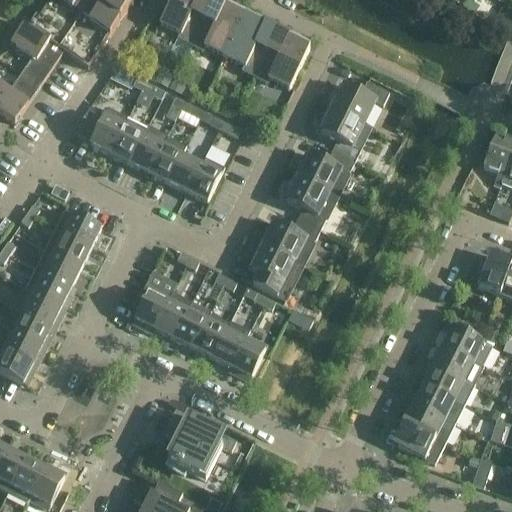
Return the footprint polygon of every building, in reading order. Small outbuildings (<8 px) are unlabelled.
[(52,0),(31,31),(30,32),(64,55),(63,56),(67,58),(71,61),(88,72),(127,15),(132,8),(132,7),(130,5),(122,0),(52,0)] [(190,49),(212,5),(202,0),(173,0),(159,28),(179,38),(177,42),(190,49)] [(212,5),(190,49),(203,56),(205,51),(224,61),(244,21),(212,5)] [(254,81),(276,37),(244,21),(224,61),(243,71),(241,75),(254,81)] [(11,47),(14,50),(32,62),(20,78),(39,91),(63,56),(64,55),(30,32),(31,31),(24,27),(11,47)] [(276,37),(254,81),(267,88),(269,84),(289,94),(309,54),(276,37)] [(160,73),(154,84),(167,91),(173,79),(160,73)] [(0,117),(14,128),(39,91),(20,78),(9,95),(0,88),(0,117)] [(174,80),(168,92),(181,98),(187,86),(174,80)] [(142,95),(146,87),(136,83),(132,90),(142,95)] [(332,113),(363,129),(374,106),(383,111),(389,98),(366,86),(360,98),(339,88),(335,97),(339,99),(332,113)] [(146,87),(142,95),(153,101),(158,103),(162,95),(155,92),(146,87)] [(180,115),(184,107),(175,102),(171,110),(180,115)] [(181,115),(177,123),(195,131),(199,124),(200,124),(203,116),(194,111),(184,107),(180,115),(181,115)] [(127,122),(108,112),(104,113),(101,118),(103,122),(102,124),(88,116),(77,138),(92,145),(90,149),(110,158),(124,131),(123,130),(127,122)] [(332,156),(354,167),(360,155),(352,151),(363,129),(332,113),(325,127),(321,125),(316,134),(337,145),(332,156)] [(236,115),(232,124),(246,131),(251,122),(236,115)] [(219,134),(223,125),(214,121),(210,129),(219,134)] [(124,131),(110,158),(129,168),(147,132),(127,122),(123,130),(124,131)] [(241,135),(235,131),(223,125),(219,134),(228,138),(231,140),(237,143),(241,135)] [(147,132),(129,168),(148,178),(162,150),(167,141),(167,140),(148,131),(147,132)] [(499,192),(511,157),(511,146),(501,142),(502,139),(496,137),(483,173),(497,178),(493,189),(499,192)] [(167,141),(162,150),(148,178),(168,188),(186,151),(167,141)] [(354,167),(332,156),(326,167),(305,156),(300,165),(305,168),(298,182),(339,202),(351,179),(349,178),(354,167)] [(511,183),(511,157),(499,192),(505,194),(510,183),(511,183)] [(201,169),(182,160),(168,188),(187,197),(201,169)] [(205,162),(201,169),(187,197),(207,207),(225,172),(205,162)] [(297,225),(320,236),(326,224),(328,225),(339,202),(298,182),(291,196),(286,194),(282,203),(303,213),(297,225)] [(69,196),(55,190),(50,199),(64,205),(69,196)] [(26,219),(31,222),(34,224),(40,215),(32,210),(26,219)] [(511,213),(503,211),(499,223),(508,227),(511,217),(511,213)] [(101,233),(67,215),(65,214),(55,234),(91,253),(101,233)] [(21,227),(28,232),(34,224),(31,222),(26,219),(21,227)] [(270,236),(263,251),(304,271),(315,248),(314,247),(320,236),(297,225),(292,236),(270,225),(266,234),(270,236)] [(91,253),(55,234),(45,254),(81,272),(91,253)] [(2,255),(9,260),(15,251),(7,246),(2,255)] [(252,262),(247,272),(259,277),(253,289),(262,294),(278,302),(286,306),(293,293),(304,271),(263,251),(256,265),(252,262)] [(81,272),(45,254),(35,273),(71,291),(81,272)] [(9,260),(2,255),(0,257),(0,265),(3,268),(9,260)] [(180,257),(177,265),(186,270),(190,262),(180,257)] [(499,301),(511,268),(489,260),(477,293),(499,301)] [(190,262),(186,270),(195,275),(199,267),(190,262)] [(499,301),(511,306),(511,268),(499,301)] [(76,293),(71,291),(35,273),(26,292),(30,295),(30,294),(34,296),(34,297),(62,311),(62,310),(66,312),(76,293)] [(228,283),(225,281),(218,278),(214,286),(224,291),(228,283)] [(237,287),(228,283),(224,291),(233,295),(237,287)] [(135,321),(132,328),(152,338),(155,334),(154,334),(160,321),(170,301),(151,291),(150,291),(146,299),(135,321)] [(20,314),(31,319),(56,332),(66,312),(62,310),(62,311),(34,297),(34,296),(30,294),(30,295),(20,314)] [(160,321),(154,334),(155,334),(173,343),(185,321),(187,315),(192,307),(172,297),(170,301),(160,321)] [(257,297),(253,305),(262,310),(266,302),(257,297)] [(266,302),(262,310),(272,315),(276,307),(266,302)] [(185,321),(173,343),(193,353),(207,325),(210,318),(211,316),(192,307),(187,315),(185,321)] [(31,319),(20,314),(10,333),(31,344),(47,351),(56,332),(31,319)] [(207,325),(193,353),(212,363),(230,327),(229,327),(210,318),(207,325)] [(303,319),(298,330),(308,336),(310,333),(313,325),(303,319)] [(230,327),(212,363),(231,372),(248,339),(250,335),(230,326),(229,327),(230,327)] [(470,328),(465,337),(473,341),(478,332),(470,328)] [(449,338),(442,351),(481,371),(492,351),(473,341),(465,337),(448,329),(444,336),(449,338)] [(47,351),(31,344),(10,333),(1,352),(37,371),(47,351)] [(488,334),(485,342),(495,347),(499,339),(488,334)] [(231,372),(228,376),(249,387),(268,349),(248,339),(231,372)] [(511,347),(506,345),(502,355),(511,358),(511,356),(511,347)] [(431,362),(428,369),(472,391),(482,371),(481,371),(442,351),(435,365),(431,362)] [(0,353),(0,376),(27,390),(37,371),(1,352),(0,353)] [(429,377),(423,389),(463,409),(472,391),(428,369),(425,375),(429,377)] [(408,407),(455,430),(465,411),(454,405),(454,406),(422,390),(416,403),(411,401),(408,407)] [(511,407),(505,405),(502,414),(507,417),(511,414),(511,407)] [(410,416),(403,429),(444,449),(454,430),(408,407),(405,414),(410,416)] [(491,412),(487,420),(496,424),(500,417),(491,412)] [(176,444),(167,462),(177,467),(175,469),(205,484),(216,462),(222,452),(231,457),(236,446),(191,424),(187,432),(176,427),(169,440),(176,444)] [(496,424),(494,430),(508,435),(510,429),(496,424)] [(403,429),(393,449),(434,469),(444,449),(403,429)] [(0,493),(7,498),(25,463),(6,453),(0,464),(0,493)] [(471,462),(468,469),(478,472),(480,465),(471,462)] [(44,472),(25,463),(7,498),(26,507),(28,504),(30,500),(31,498),(44,472)] [(478,472),(472,490),(483,494),(492,468),(480,465),(478,472)] [(44,472),(31,498),(30,500),(28,504),(43,511),(49,511),(66,478),(46,468),(44,472)] [(143,510),(142,511),(202,511),(158,489),(154,498),(143,492),(136,506),(143,510)] [(210,503),(205,511),(218,511),(221,507),(211,502),(210,503)]
